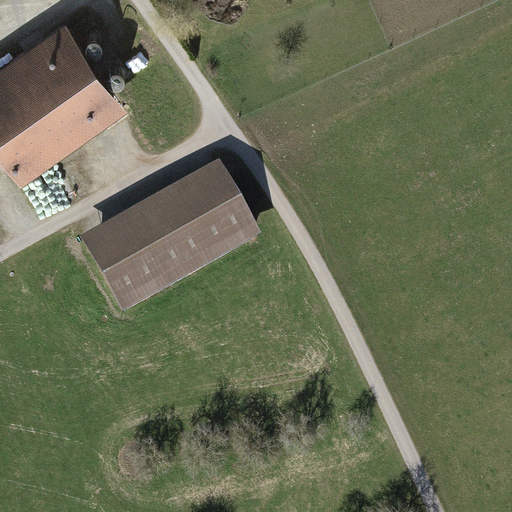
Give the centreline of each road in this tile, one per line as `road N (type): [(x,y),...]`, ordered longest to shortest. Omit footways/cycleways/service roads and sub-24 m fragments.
road 1 (residential): [(140,0),(299,232),(436,511)]
road 2 (track): [(228,129),(0,260)]
